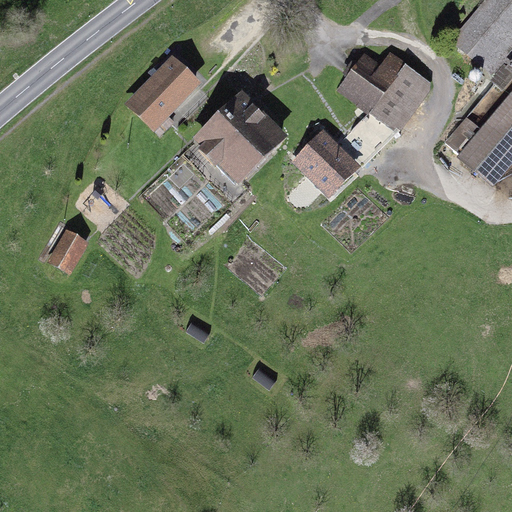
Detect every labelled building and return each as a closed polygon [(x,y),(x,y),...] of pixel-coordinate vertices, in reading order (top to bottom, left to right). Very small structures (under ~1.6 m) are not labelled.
[(511,0),(489,0),(452,45),(485,72),(511,39),(511,0)] [(127,113),(152,139),(199,94),(173,68),(127,113)] [(402,68),(381,94),(355,72),(339,91),(395,137),(411,117),(406,113),(426,88),(402,68)] [(511,165),(511,95),(457,160),(492,189),(511,165)] [(289,146),(245,99),(194,146),(239,193),(289,146)] [(323,136),(292,165),(329,205),(361,176),(323,136)] [(72,238),(57,261),(74,272),(89,249),(72,238)]
